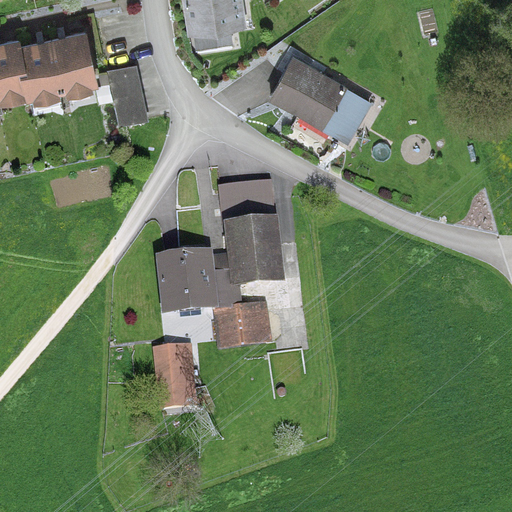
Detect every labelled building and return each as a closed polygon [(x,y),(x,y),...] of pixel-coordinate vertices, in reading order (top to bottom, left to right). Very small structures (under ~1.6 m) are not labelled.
[(242,0),(181,0),(186,37),(194,36),(196,51),(234,46),(232,31),(247,29),(242,0)] [(99,89),(88,33),(22,47),(21,41),(0,45),(0,104),(26,99),(27,104),(99,89)] [(373,103),(295,60),(270,104),(349,147),(373,103)] [(137,65),(107,71),(119,127),(148,122),(137,65)] [(220,183),(224,219),(278,214),(274,178),(220,183)] [(278,214),(224,219),(227,252),(230,284),(241,283),(285,279),(279,214),(278,214)] [(213,254),(213,247),(156,253),(163,311),(214,306),(219,346),(244,344),(241,303),(243,303),(241,283),(230,284),(227,252),(213,254)] [(271,341),(267,300),(243,303),(241,303),(244,344),(271,341)] [(193,343),(153,346),(158,408),(198,404),(193,343)]
